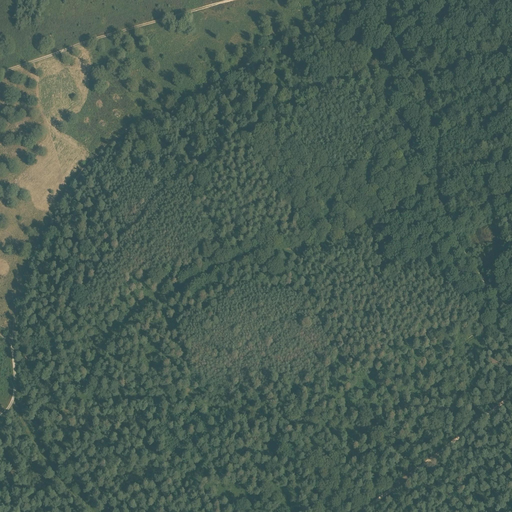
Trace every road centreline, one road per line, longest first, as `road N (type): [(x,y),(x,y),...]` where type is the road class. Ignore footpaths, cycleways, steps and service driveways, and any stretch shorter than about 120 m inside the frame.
road 1 (track): [(80,401),(119,324),(242,259),(356,235),(414,186),(442,178)]
road 2 (track): [(418,471),(370,429),(154,399),(9,406)]
road 3 (track): [(511,304),(453,227),(431,99),(389,12)]
road 4 (unknown): [(352,511),(484,332),(491,285)]
road 5 (track): [(231,0),(0,71)]
road 6 (track): [(511,398),(366,511)]
road 7 (track): [(9,406),(97,511)]
road 8 (track): [(511,12),(389,12)]
